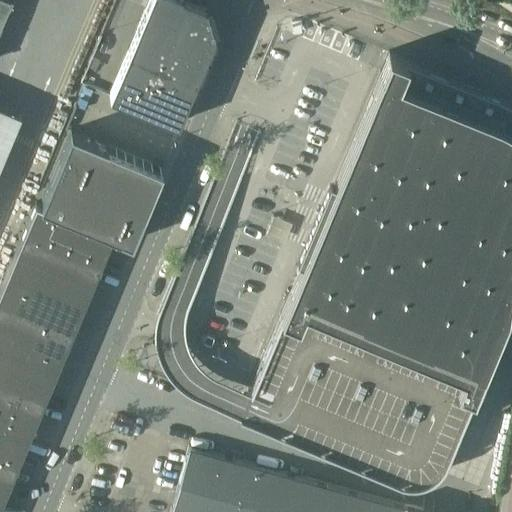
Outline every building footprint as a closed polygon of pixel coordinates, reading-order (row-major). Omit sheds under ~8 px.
[(0,0),(0,23),(9,0),(0,0)] [(207,7),(199,4),(200,0),(147,0),(109,93),(178,122),(214,33),(207,7)] [(330,191),(336,194),(311,252),(306,249),(277,318),(239,411),(398,477),(401,478),(404,478),(407,479),(410,479),(413,479),(417,479),(420,478),(421,478),(424,477),(429,475),(432,473),(435,470),(439,467),(441,464),(444,460),(445,457),(446,456),(470,398),(507,309),(511,279),(511,101),(511,102),(507,99),(389,50),(330,191)] [(71,129),(40,203),(112,232),(132,241),(143,213),(141,212),(156,176),(151,165),(107,146),(108,144),(71,129)] [(21,236),(98,268),(99,266),(98,266),(112,232),(40,203),(35,201),(21,236)] [(21,236),(7,269),(84,301),(97,268),(98,269),(98,268),(21,236)] [(7,269),(0,286),(0,305),(70,335),(71,333),(70,333),(84,301),(7,269)] [(70,336),(70,335),(0,305),(0,344),(56,368),(69,335),(70,336)] [(0,344),(0,383),(42,401),(43,400),(42,400),(56,368),(0,344)] [(42,403),(42,401),(0,383),(0,423),(28,435),(42,402),(42,403)] [(0,423),(0,462),(15,468),(15,467),(28,435),(0,423)] [(223,511),(239,459),(188,445),(169,511),(223,511)] [(223,511),(284,511),(295,474),(239,459),(223,511)] [(14,470),(15,468),(0,462),(0,501),(0,502),(14,469),(14,470)] [(284,511),(350,511),(357,491),(295,474),(284,511)] [(350,511),(416,511),(417,506),(405,504),(405,505),(357,491),(350,511)]
